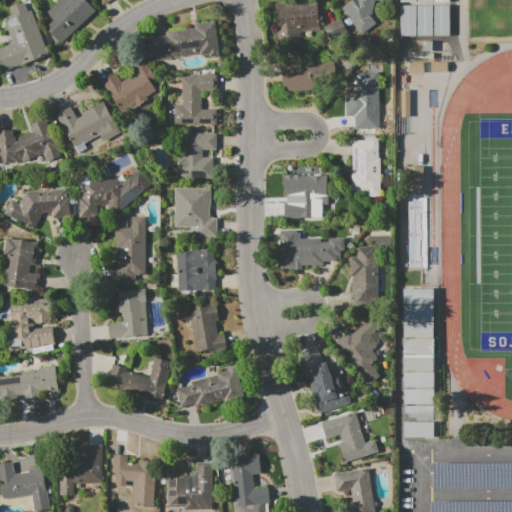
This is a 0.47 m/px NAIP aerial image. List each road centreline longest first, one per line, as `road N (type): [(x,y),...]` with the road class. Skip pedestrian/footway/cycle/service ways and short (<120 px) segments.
road 1 (residential): [(306,511),(252,289),(248,48),(238,0)]
road 2 (residential): [(0,435),(86,413),(193,436),(283,415)]
road 3 (residential): [(0,96),(47,84),(132,19),(172,0)]
road 4 (residential): [(86,413),(76,257)]
road 5 (residential): [(249,119),(311,120),(318,129),(306,147),(249,148)]
